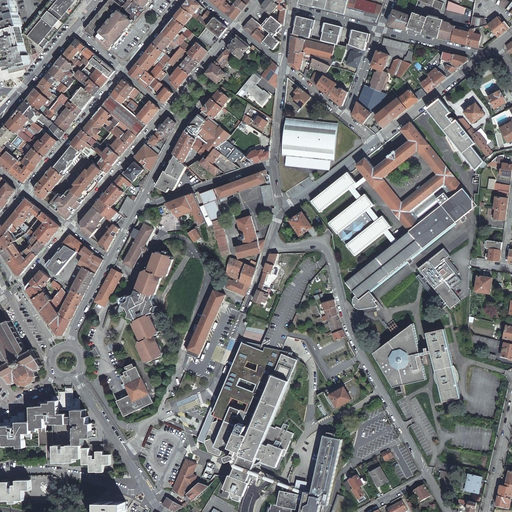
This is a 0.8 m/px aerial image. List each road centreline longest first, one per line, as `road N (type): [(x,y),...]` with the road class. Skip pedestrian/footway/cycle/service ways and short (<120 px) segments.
road 1 (residential): [(269,243),(326,248),(353,342),(426,475)]
road 2 (residential): [(27,191),(123,71)]
road 3 (residential): [(166,108),(69,226)]
road 4 (residential): [(73,373),(138,475),(138,496)]
road 5 (residential): [(0,472),(51,470),(138,496)]
road 6 (residential): [(140,204),(273,160)]
road 7 (residential): [(482,55),(373,142)]
